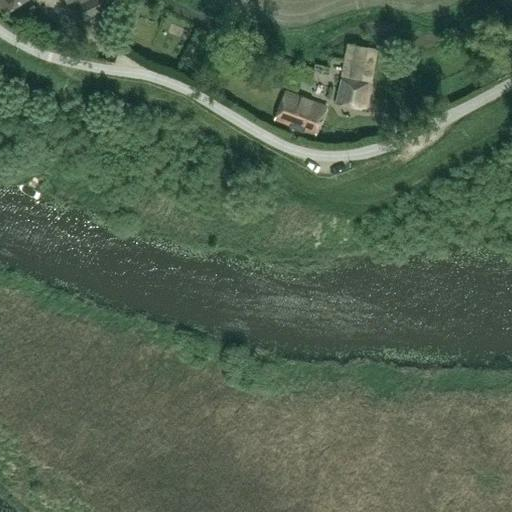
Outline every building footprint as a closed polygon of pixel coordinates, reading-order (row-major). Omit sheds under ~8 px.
[(25,0),(0,0),(0,8),(5,16),(25,0)] [(108,9),(103,0),(65,0),(70,8),(78,5),(85,20),(108,9)] [(370,84),(376,51),(347,45),(336,103),(363,108),(367,83),(370,84)] [(281,84),(296,91),(304,76),(287,69),(281,84)] [(315,137),(326,107),(284,92),(274,122),(315,137)]
